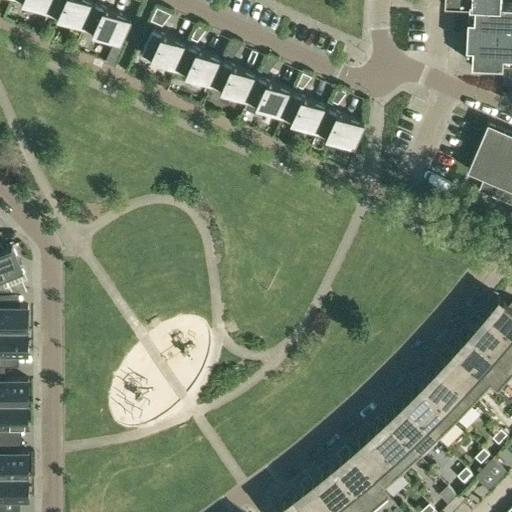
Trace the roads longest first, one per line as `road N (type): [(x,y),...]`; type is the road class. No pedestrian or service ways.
road 1 (residential): [(502,247),(396,376),(223,511)]
road 2 (residential): [(52,511),(48,245),(0,189)]
road 3 (residential): [(389,61),(375,79),(351,78),(176,0)]
road 4 (residential): [(511,113),(389,61)]
